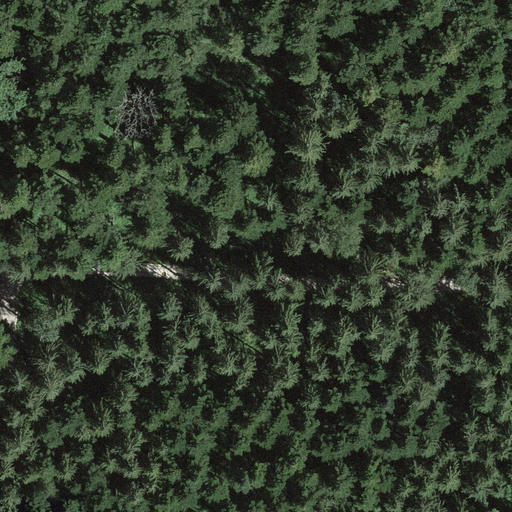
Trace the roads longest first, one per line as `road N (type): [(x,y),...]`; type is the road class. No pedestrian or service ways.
road 1 (track): [(511,283),(338,286),(94,264),(17,269)]
road 2 (track): [(17,269),(0,403)]
